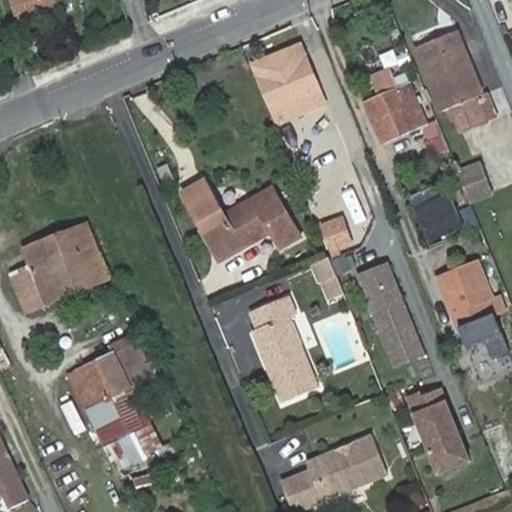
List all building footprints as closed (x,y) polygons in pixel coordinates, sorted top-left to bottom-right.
[(59,6),(57,0),(13,0),(20,19),(59,6)] [(418,51),(443,112),(452,108),(461,131),(489,120),(480,98),(483,96),(459,35),(418,51)] [(305,57),(256,78),(276,126),(287,121),(282,109),(320,93),(305,57)] [(367,104),(384,142),(428,124),(411,85),(367,104)] [(320,93),(282,109),(287,121),(325,105),(320,93)] [(287,121),(276,126),(280,136),(291,131),(287,121)] [(486,163),(458,175),(468,197),(495,186),(486,163)] [(205,184),(184,196),(204,231),(202,232),(220,263),(272,233),(281,250),(300,239),(273,191),(225,219),(205,184)] [(418,217),(423,230),(453,219),(447,205),(418,217)] [(341,219),(322,227),(334,256),(341,253),(339,247),(351,243),(341,219)] [(25,251),(31,266),(95,240),(89,225),(25,251)] [(95,240),(31,266),(11,274),(28,313),(111,280),(95,240)] [(422,348),(385,257),(356,269),(393,360),(422,348)] [(439,279),(459,329),(507,310),(501,296),(494,299),(480,263),(439,279)] [(337,275),(323,281),(331,299),(344,294),(337,275)] [(297,314),(290,296),(251,312),(258,329),(253,331),(283,403),(319,388),(290,317),(297,314)] [(86,410),(134,387),(156,376),(140,343),(70,377),(86,410)] [(440,385),(409,398),(440,474),(471,461),(440,385)] [(152,427),(134,387),(86,410),(106,449),(138,434),(152,427)] [(489,435),(505,474),(511,471),(511,436),(509,427),(489,435)] [(30,501),(0,434),(0,493),(5,495),(11,510),(30,501)] [(148,456),(138,434),(106,449),(116,470),(148,456)] [(374,435),(309,463),(313,471),(284,484),(296,511),(299,511),(390,473),(374,435)] [(423,482),(402,485),(406,510),(427,507),(423,482)]
